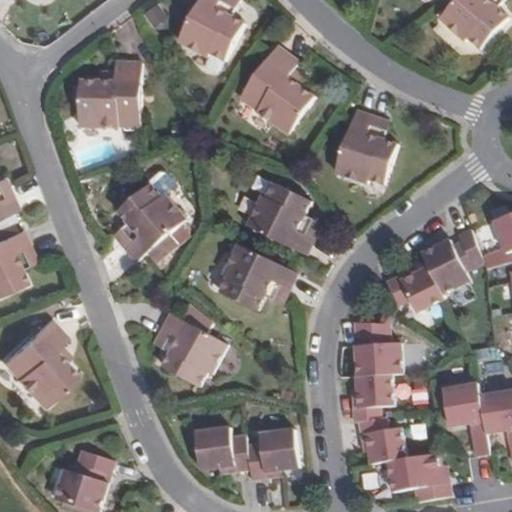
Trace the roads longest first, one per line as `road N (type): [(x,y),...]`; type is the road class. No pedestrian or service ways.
road 1 (unclassified): [(15,81),(161,481),(195,511)]
road 2 (residential): [(496,163),(433,199),(338,287),(320,363),(334,511)]
road 3 (unclassified): [(490,108),(398,83),(336,42),(293,0)]
road 4 (unclassified): [(15,81),(125,0)]
